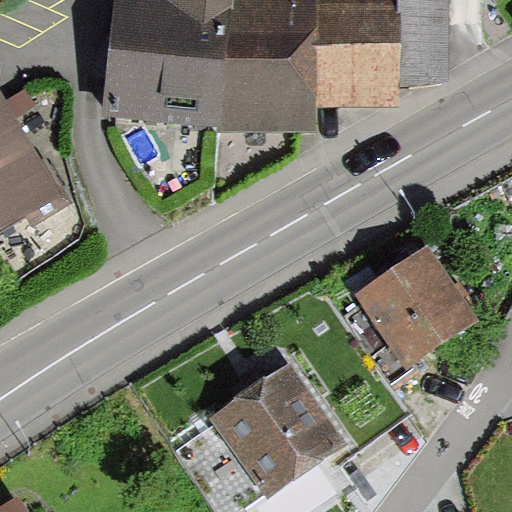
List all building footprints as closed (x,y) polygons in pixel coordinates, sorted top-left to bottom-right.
[(386,121),(440,88),(443,1),(417,0),(319,0),(319,13),(231,10),(231,0),(153,0),(153,11),(127,10),(96,8),(91,128),(308,137),(309,118),(347,119),(386,121)] [(0,234),(45,212),(0,124),(0,234)] [(430,230),(354,274),(404,359),(480,315),(430,230)] [(292,363),(206,408),(259,508),(345,464),(292,363)] [(31,511),(20,493),(0,505),(0,511),(31,511)]
